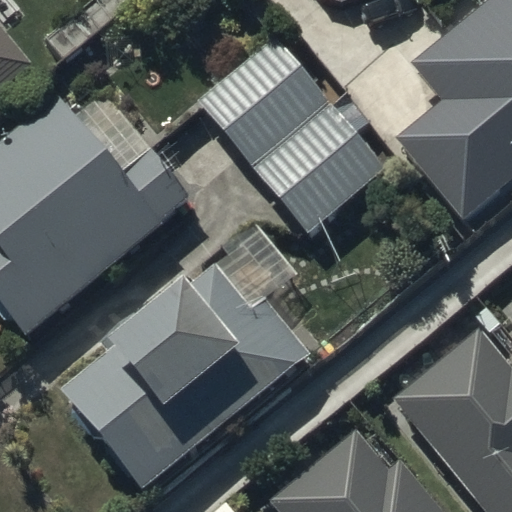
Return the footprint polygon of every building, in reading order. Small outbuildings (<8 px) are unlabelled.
[(511,0),(505,0),(412,76),(444,115),(397,153),(463,234),(511,193),(511,0)] [(0,102),(32,76),(0,38),(0,102)] [(199,115),(252,177),(328,112),(275,50),(199,115)] [(0,321),(24,351),(163,238),(159,233),(190,208),(152,162),(119,188),(56,111),(0,157),(0,321)] [(332,117),(254,181),(307,245),(385,181),(332,117)] [(214,279),(61,406),(145,506),(311,368),(266,314),(253,325),(214,279)] [(511,511),(511,380),(481,343),(394,413),(475,511),(511,511)] [(357,445),(274,511),(432,511),(401,473),(388,483),(357,445)]
